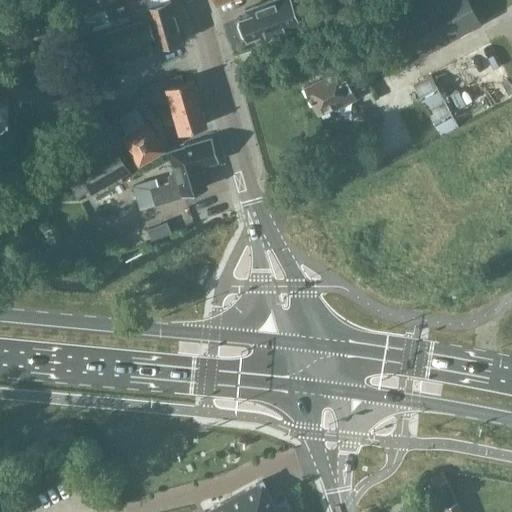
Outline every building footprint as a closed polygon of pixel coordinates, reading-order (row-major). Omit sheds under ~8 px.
[(139,17),(109,27),(95,32),(102,52),(154,35),(157,47),(182,40),(171,0),(147,7),(145,2),(135,4),(139,17)] [(237,23),(241,35),(244,36),(246,36),(246,38),(254,35),(256,41),(300,24),(290,0),(268,0),(244,9),(246,15),(239,18),(240,20),(238,20),(237,23)] [(425,0),(389,20),(410,59),(411,61),(481,23),(468,0),(425,0)] [(95,32),(109,27),(104,13),(85,20),(90,34),(95,32)] [(511,83),(490,43),(456,61),(430,75),(413,85),(421,100),(467,186),(477,181),(485,177),(511,164),(511,166),(511,83)] [(353,91),(367,84),(357,63),(342,70),(341,68),(303,86),(317,114),(332,106),(334,110),(357,100),(353,91)] [(173,110),(200,102),(194,80),(166,88),(173,110)] [(0,113),(6,113),(6,114),(9,114),(9,111),(9,99),(9,96),(6,96),(6,97),(0,96),(0,113)] [(131,104),(143,121),(152,114),(140,98),(131,104)] [(200,102),(173,110),(179,132),(207,124),(200,102)] [(125,137),(129,145),(140,163),(163,150),(148,124),(125,137)] [(139,209),(157,203),(185,195),(184,193),(206,187),(200,165),(218,160),(211,138),(170,150),(176,171),(171,173),(169,178),(170,182),(158,186),(155,178),(131,185),(139,209)] [(88,190),(91,193),(130,171),(113,142),(62,172),(77,196),(88,190)] [(290,511),(285,502),(285,501),(284,499),(282,500),(283,501),(275,505),(262,482),(263,482),(262,480),(260,481),(260,482),(205,511),(203,511),(290,511)] [(443,508),(434,511),(461,511),(456,501),(443,507),(443,508)]
